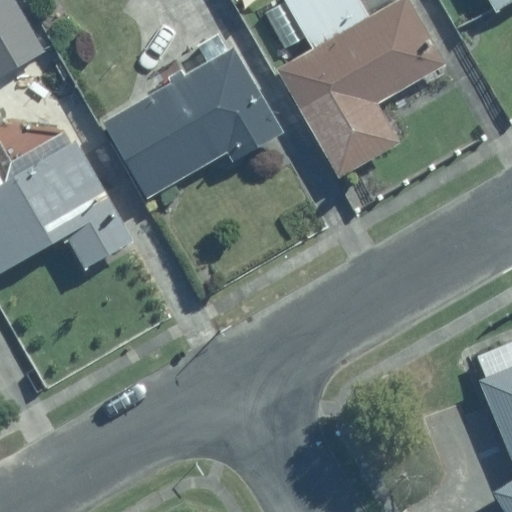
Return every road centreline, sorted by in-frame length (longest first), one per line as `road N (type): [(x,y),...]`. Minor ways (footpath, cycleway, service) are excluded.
road 1 (residential): [(511,215),(238,374)]
road 2 (residential): [(238,374),(0,511)]
road 3 (residential): [(238,374),(315,511)]
